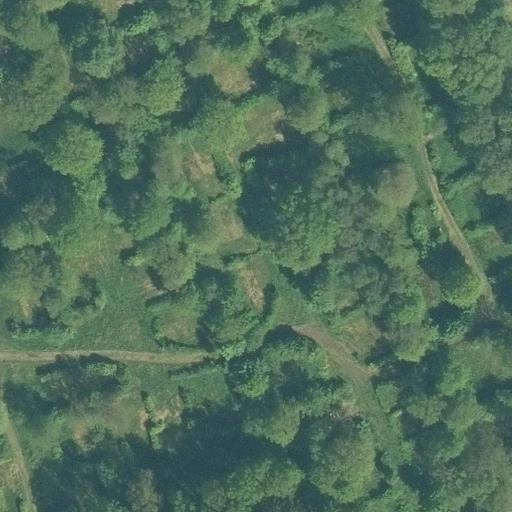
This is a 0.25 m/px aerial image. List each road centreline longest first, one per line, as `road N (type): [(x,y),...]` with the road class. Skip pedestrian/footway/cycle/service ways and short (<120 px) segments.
road 1 (track): [(0,355),(188,354),(293,328),(367,372),(431,349),(474,321),(482,302),(478,280),(432,182),(393,63),(349,0)]
road 2 (track): [(268,334),(284,315),(283,273),(154,0)]
road 3 (track): [(416,511),(354,366)]
